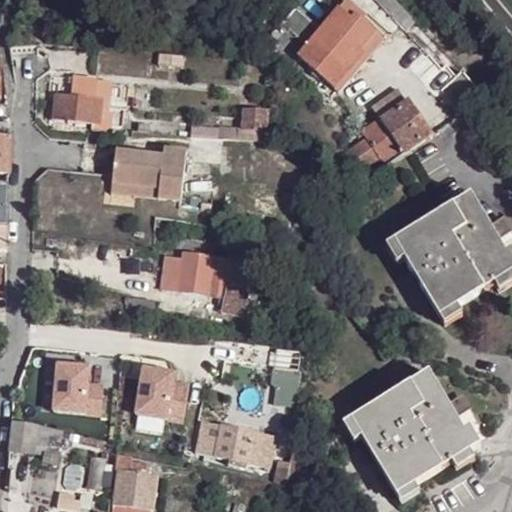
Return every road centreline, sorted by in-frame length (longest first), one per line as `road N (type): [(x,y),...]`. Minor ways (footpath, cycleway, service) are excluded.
road 1 (residential): [(16,89),(16,206),(0,391)]
road 2 (unknown): [(511,226),(384,52)]
